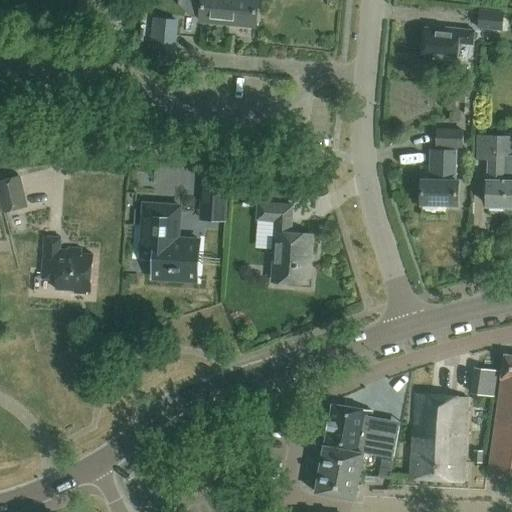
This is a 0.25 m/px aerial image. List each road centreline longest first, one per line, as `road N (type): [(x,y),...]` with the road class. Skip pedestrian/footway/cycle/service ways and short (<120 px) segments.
road 1 (residential): [(413,326),(367,176),(375,0)]
road 2 (residential): [(511,510),(281,500)]
road 3 (secondary): [(285,366),(181,398),(98,465)]
road 4 (unclassified): [(281,500),(297,443),(285,366)]
road 5 (secondary): [(413,326),(285,366)]
